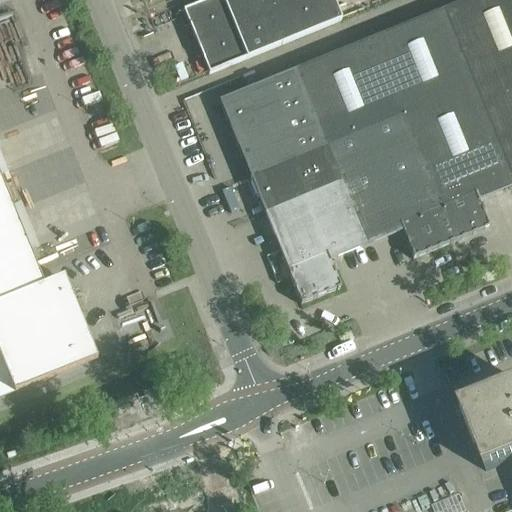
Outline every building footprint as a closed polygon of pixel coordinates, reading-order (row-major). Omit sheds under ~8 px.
[(341,22),(331,0),(214,0),(183,12),(209,76),(255,57),(341,22)] [(511,183),(511,0),(474,0),(442,13),(511,184),(511,183)] [(488,231),(475,198),(511,184),(442,13),(295,73),(326,152),(399,122),(449,247),(488,231)] [(265,217),(341,189),(326,152),(295,73),(219,104),(265,217)] [(400,228),(413,262),(449,247),(399,122),(326,152),(341,189),(363,243),(400,228)] [(0,397),(13,392),(14,396),(58,378),(56,375),(92,360),(81,333),(85,332),(68,292),(65,293),(53,288),(51,284),(43,288),(0,181),(0,397)] [(286,272),(301,307),(340,290),(327,258),(363,243),(341,189),(265,217),(287,272),(286,272)] [(511,511),(511,389),(461,410),(486,473),(511,462),(511,511)]
